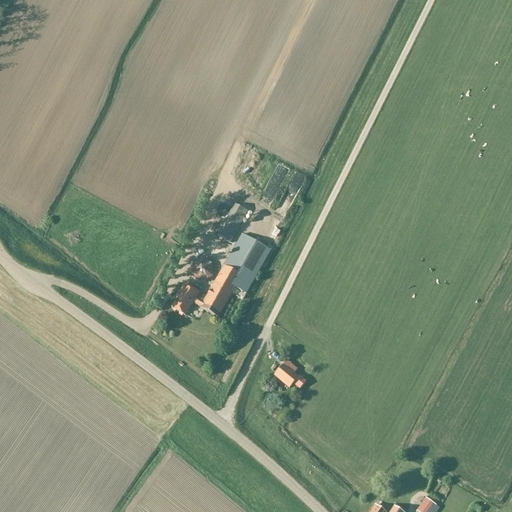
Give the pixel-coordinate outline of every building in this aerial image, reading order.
[(279,198),(288,202),(300,174),(291,170),(279,198)] [(221,205),(217,211),(223,215),(227,209),(221,205)] [(248,213),(235,206),(217,239),(230,246),(248,213)] [(178,299),(171,309),(185,317),(191,307),(192,307),(193,305),(200,309),(200,310),(217,320),(233,295),(242,301),(270,253),(243,237),(206,299),(184,286),(177,298),(178,299)] [(190,266),(190,278),(202,285),(213,278),(212,266),(201,260),(190,266)] [(287,362),(274,376),(289,389),(298,379),(293,375),(297,371),(287,362)] [(425,499),(416,511),(432,511),(436,506),(425,499)]
